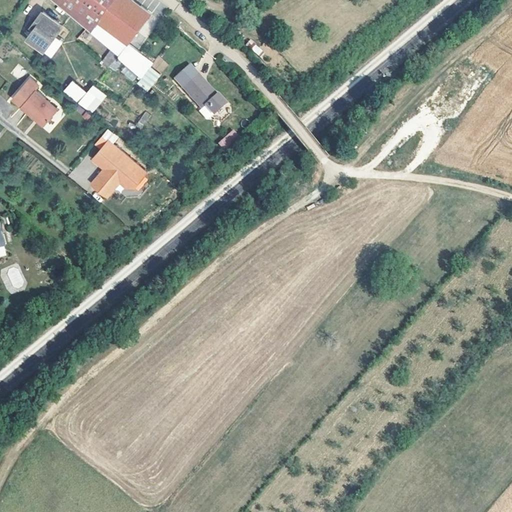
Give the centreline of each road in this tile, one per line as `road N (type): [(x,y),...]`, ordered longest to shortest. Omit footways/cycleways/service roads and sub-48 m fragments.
road 1 (track): [(0,482),(39,423),(93,372),(221,257),(309,198),(424,80),(511,8)]
road 2 (track): [(331,171),(454,180),(511,195)]
road 3 (residential): [(290,121),(228,49),(167,0)]
road 4 (track): [(39,423),(152,511)]
